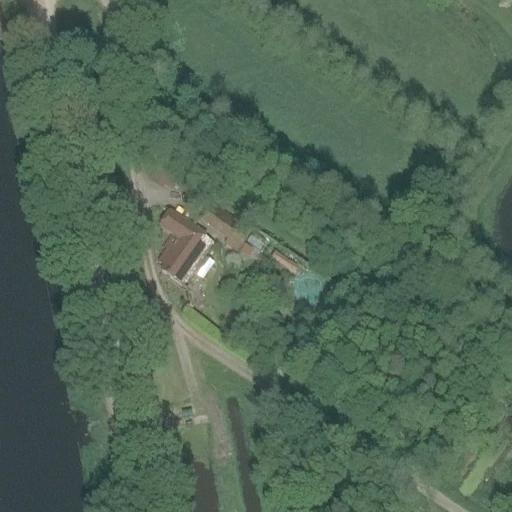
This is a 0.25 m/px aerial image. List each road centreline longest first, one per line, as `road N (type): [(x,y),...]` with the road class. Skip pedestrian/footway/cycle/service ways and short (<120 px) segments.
road 1 (unclassified): [(447,511),(178,324),(157,289),(107,0)]
road 2 (track): [(37,0),(138,511)]
